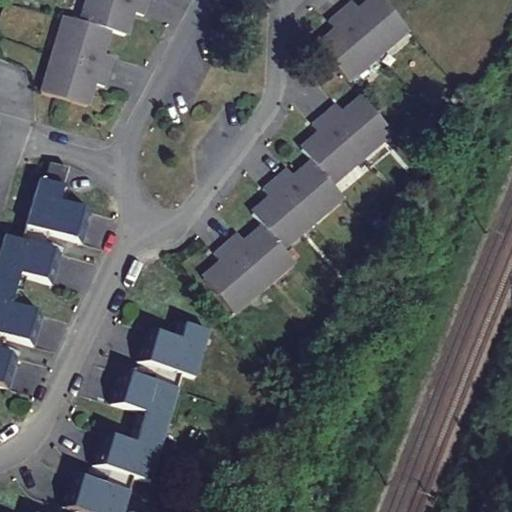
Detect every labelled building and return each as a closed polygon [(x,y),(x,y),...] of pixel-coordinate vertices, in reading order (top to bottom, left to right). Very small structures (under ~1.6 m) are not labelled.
[(91,0),(84,22),(68,18),(45,94),(88,106),(95,85),(108,88),(115,62),(103,58),(111,30),(128,36),(136,11),(148,14),(151,0),(91,0)] [(376,0),(361,13),(353,4),(330,24),(338,33),(320,48),(349,83),(410,32),(383,0),(376,0)] [(345,117),(337,107),(313,126),(321,137),(301,154),(313,167),(293,184),(285,173),(262,192),(270,204),(253,219),(265,233),(245,249),(237,238),(214,258),(223,269),(205,284),(204,284),(232,319),(295,269),(282,253),(342,203),(330,188),(393,135),(364,102),(345,117)] [(66,188),(71,171),(53,167),(48,183),(66,188)] [(27,229),(81,245),(92,216),(61,205),(66,188),(48,183),(41,181),(27,229)] [(0,256),(0,340),(34,351),(43,320),(13,310),(23,280),(52,288),(61,259),(5,241),(0,256)] [(150,334),(141,366),(198,382),(210,335),(186,329),(182,343),(150,334)] [(0,392),(8,395),(17,363),(0,357),(0,392)] [(152,486),(181,393),(122,378),(113,410),(144,418),(136,447),(104,440),(95,470),(152,486)] [(64,511),(124,511),(129,496),(73,480),(63,511),(64,511)]
